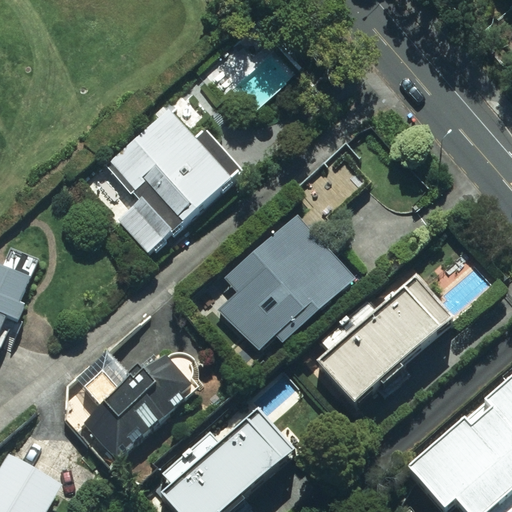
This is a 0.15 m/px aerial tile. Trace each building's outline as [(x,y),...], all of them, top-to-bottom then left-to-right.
[(83,188),(144,262),(239,184),(178,110),(83,188)] [(347,168),(305,201),(317,216),(306,225),(314,235),(367,192),(347,168)] [(235,297),(212,316),(260,373),(357,289),(294,215),(220,279),(235,297)] [(0,353),(43,260),(15,247),(6,266),(0,263),(0,353)] [(305,370),(345,418),(444,336),(404,288),(305,370)] [(108,353),(74,384),(99,412),(77,433),(110,469),(194,391),(161,355),(134,380),(108,353)] [(446,511),(496,511),(511,499),(511,460),(510,458),(510,444),(511,443),(511,383),(400,474),(431,511),(444,511),(446,511)] [(200,436),(154,479),(168,495),(153,509),(155,511),(236,511),(287,465),(246,422),(215,451),(200,436)] [(48,511),(57,497),(0,465),(0,511),(48,511)]
